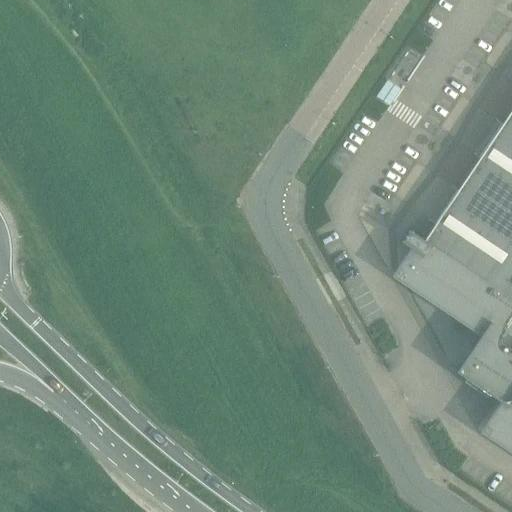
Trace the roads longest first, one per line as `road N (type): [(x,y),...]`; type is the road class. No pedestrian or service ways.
road 1 (unclassified): [(449,511),(410,485),(255,207),(392,0)]
road 2 (unknown): [(419,371),(345,224),(344,194),(477,0)]
road 3 (primary): [(249,511),(151,436),(0,285)]
road 4 (primary): [(54,393),(195,511)]
road 5 (unknown): [(419,371),(458,435),(511,474)]
